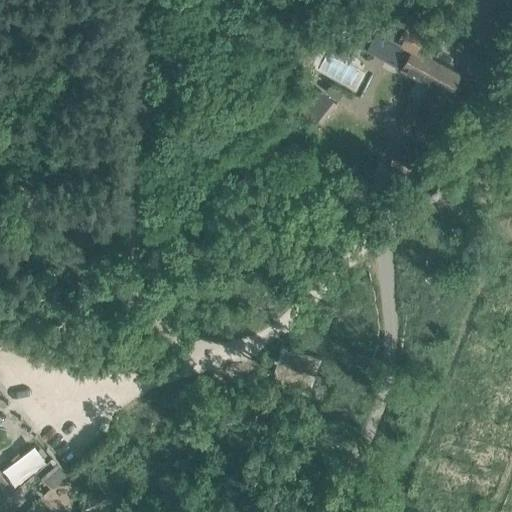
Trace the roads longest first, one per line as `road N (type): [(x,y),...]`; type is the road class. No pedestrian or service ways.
road 1 (unclassified): [(387,226),(294,324),(250,358),(201,362),(96,399),(44,398)]
road 2 (track): [(201,362),(148,311),(133,164),(141,0)]
road 3 (unclassified): [(328,511),(376,417),(391,333),(387,226)]
road 4 (unclassified): [(511,79),(387,226)]
